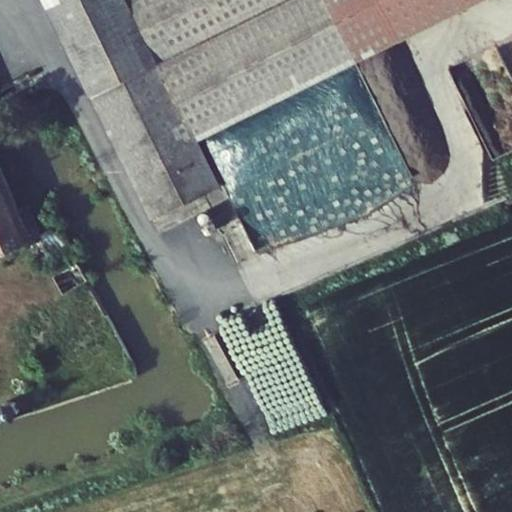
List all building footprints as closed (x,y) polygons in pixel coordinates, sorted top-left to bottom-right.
[(50,0),(97,94),(165,60),(135,0),(50,0)] [(135,0),(165,60),(97,94),(160,219),(228,186),(203,136),(478,0),(135,0)] [(0,55),(0,108),(6,120),(26,111),(0,55)] [(397,113),(372,175),(409,190),(428,140),(423,138),(428,125),(397,113)] [(0,235),(13,263),(53,244),(13,158),(6,161),(0,147),(0,235)] [(65,292),(18,313),(44,370),(119,336),(82,255),(54,269),(65,292)]
